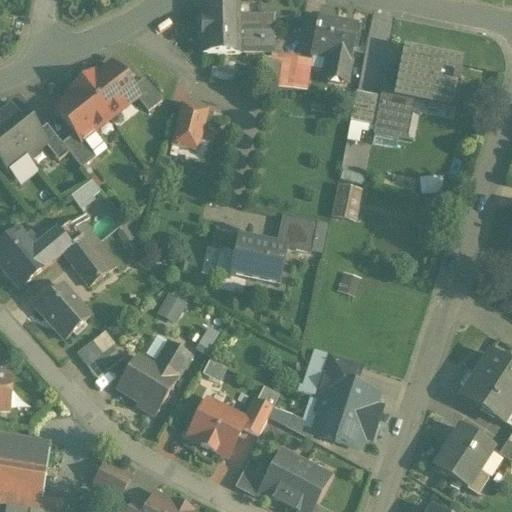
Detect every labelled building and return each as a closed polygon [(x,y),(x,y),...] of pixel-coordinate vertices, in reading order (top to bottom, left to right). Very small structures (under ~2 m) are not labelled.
[(237,6),(201,6),(201,21),(200,21),(200,31),(237,31),(237,20),(237,6)] [(257,20),(237,20),(237,31),(257,31),(257,20)] [(355,29),(316,21),(309,56),(328,60),(323,83),(344,87),(355,29)] [(237,31),(200,31),(200,40),(201,40),(201,55),(237,55),(237,31)] [(257,31),(237,31),(237,55),(272,55),(271,31),(257,31)] [(437,62),(403,56),(399,75),(386,72),(375,129),(373,134),(400,139),(408,97),(449,105),(453,87),(458,88),(459,80),(457,79),(460,66),(437,61),(437,62)] [(296,62),(282,59),(276,92),(291,93),(296,62)] [(309,64),(296,62),(291,93),(304,95),(309,64)] [(110,67),(96,79),(93,75),(80,86),(108,122),(135,100),(136,99),(130,91),(110,67)] [(161,104),(143,81),(130,91),(136,99),(135,100),(147,115),(161,104)] [(108,122),(80,86),(66,97),(69,100),(54,112),(73,136),(80,144),(81,143),(95,132),(108,122)] [(380,101),(355,96),(349,123),(375,129),(380,101)] [(14,107),(0,117),(0,127),(28,163),(33,158),(35,153),(43,146),(36,135),(14,107)] [(205,114),(182,108),(172,148),(181,150),(181,149),(195,152),(205,114)] [(0,127),(0,165),(7,175),(17,167),(22,167),(28,163),(0,127)] [(60,147),(45,127),(36,135),(43,146),(57,164),(67,156),(60,147)] [(95,132),(81,143),(93,159),(104,151),(105,145),(95,132)] [(73,136),(60,147),(67,156),(80,172),(94,160),(93,159),(81,143),(80,144),(73,136)] [(446,177),(423,178),(424,196),(447,195),(446,177)] [(342,185),(334,218),(359,224),(367,192),(342,185)] [(287,251),(287,252),(321,259),(328,228),(281,218),(275,248),(287,251)] [(89,254),(72,231),(54,244),(54,245),(63,257),(71,268),(89,254)] [(17,233),(0,247),(0,270),(19,293),(47,270),(34,253),(17,233)] [(50,239),(34,253),(47,270),(63,257),(54,245),(54,244),(50,239)] [(275,248),(236,240),(228,279),(279,289),(287,252),(287,251),(275,248)] [(89,254),(71,268),(89,291),(107,277),(89,254)] [(360,282),(340,276),(335,293),(355,299),(360,282)] [(89,321),(61,289),(35,313),(64,344),(89,321)] [(171,295),(159,315),(177,326),(189,305),(171,295)] [(91,346),(76,358),(86,370),(101,359),(101,358),(91,346)] [(166,346),(152,370),(136,360),(116,393),(143,410),(141,413),(153,421),(190,361),(166,346)] [(111,350),(101,358),(101,359),(86,370),(96,383),(121,363),(111,350)] [(359,369),(329,359),(322,380),(352,390),(359,369)] [(511,412),(511,374),(488,359),(460,402),(502,428),(511,412)] [(9,377),(0,376),(0,414),(9,415),(9,377)] [(322,380),(319,379),(312,401),(319,403),(315,416),(321,418),(315,436),(334,442),(333,445),(358,453),(367,425),(374,427),(379,413),(372,410),(376,398),(352,390),(322,380)] [(243,425),(205,405),(186,441),(200,448),(199,449),(212,456),(213,454),(226,461),(241,432),(244,425),(243,425)] [(270,414),(253,405),(243,425),(244,425),(241,432),(257,441),(270,414)] [(491,452),(459,432),(433,472),(476,500),(486,484),(475,476),(491,452)] [(48,447),(0,439),(0,455),(46,463),(48,447)] [(511,448),(506,445),(497,458),(511,467),(511,448)] [(46,463),(0,455),(0,497),(40,504),(46,463)] [(303,469),(279,457),(259,496),(282,508),(303,469)] [(128,481),(103,468),(92,488),(117,501),(128,481)] [(310,511),(327,481),(303,469),(282,508),(289,511),(310,511)] [(172,509),(152,499),(146,511),(134,504),(129,511),(183,511),(173,506),(172,509)]
